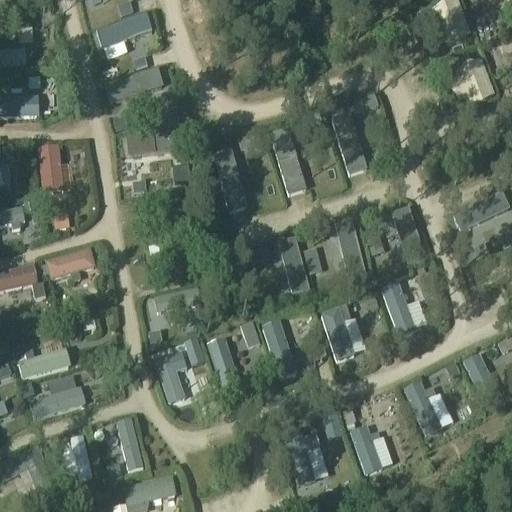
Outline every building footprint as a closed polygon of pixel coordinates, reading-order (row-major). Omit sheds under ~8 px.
[(0,0),(0,16),(19,13),(16,0),(0,0)] [(482,2),(466,7),(478,40),(493,35),(493,34),(484,10),(482,2)] [(151,36),(145,20),(96,36),(101,54),(125,46),(124,45),(151,36)] [(499,49),(483,55),(496,88),(511,82),(511,81),(502,58),(499,49)] [(23,55),(0,56),(0,71),(24,69),(23,55)] [(157,73),(104,88),(109,106),(163,91),(157,73)] [(38,76),(24,76),(23,88),(38,88),(38,76)] [(361,104),(365,116),(376,112),(372,100),(361,104)] [(36,102),(0,103),(0,122),(37,121),(36,102)] [(310,134),(321,131),(317,119),(307,123),(310,134)] [(347,121),(331,126),(347,181),(363,176),(347,121)] [(182,138),(126,144),(128,162),(184,155),(182,138)] [(251,153),(262,150),(259,138),(247,142),(251,153)] [(287,141),(270,146),(286,200),(303,195),(287,141)] [(57,150),(37,152),(42,199),(64,196),(59,150),(57,150)] [(229,158),(213,163),(228,217),(245,212),(229,158)] [(78,159),(64,162),(67,177),(81,174),(78,159)] [(500,199),(451,221),(454,226),(459,237),(507,215),(500,199)] [(21,213),(0,216),(0,231),(11,230),(19,229),(24,228),(21,213)] [(406,213),(388,219),(402,261),(406,272),(424,266),(419,251),(406,213)] [(350,227),(333,231),(342,267),(346,285),(364,281),(361,269),(350,227)] [(366,250),(378,246),(374,234),(362,238),(366,250)] [(293,243),(276,248),(278,255),(291,301),(308,296),(297,257),(293,243)] [(466,270),(476,265),(471,253),(460,258),(466,270)] [(304,269),(317,266),(314,254),(301,257),(304,269)] [(89,255),(45,268),(50,285),(77,277),(94,272),(89,255)] [(253,256),(242,259),(245,271),(257,267),(253,256)] [(33,272),(0,278),(0,297),(31,291),(37,290),(33,272)] [(419,293),(431,289),(426,278),(415,283),(419,293)] [(396,289),(379,296),(397,343),(414,336),(413,334),(405,312),(396,289)] [(196,296),(152,305),(155,320),(199,310),(196,296)] [(338,315),(320,321),(335,367),(353,362),(352,360),(342,329),(338,315)] [(79,324),(81,339),(92,338),(91,323),(79,324)] [(277,327),(259,333),(277,385),(294,379),(277,327)] [(255,339),(251,328),(239,332),(243,343),(255,339)] [(185,357),(197,353),(194,344),(182,349),(185,357)] [(222,346),(205,351),(221,399),(238,394),(222,346)] [(25,365),(17,367),(21,385),(69,371),(64,354),(33,363),(25,365)] [(325,364),(322,354),(310,358),(313,368),(325,364)] [(179,358),(153,367),(167,410),(183,404),(174,378),(185,374),(179,358)] [(477,361),(461,369),(482,409),(498,401),(477,361)] [(418,389),(402,397),(424,443),(440,435),(439,433),(426,405),(423,398),(418,389)] [(51,401),(28,408),(33,425),(85,409),(79,392),(75,394),(51,401)] [(336,428),(333,418),(318,423),(322,433),(336,428)] [(129,426),(115,430),(127,478),(142,474),(129,426)] [(365,433),(349,439),(364,482),(380,476),(380,474),(370,448),(368,441),(365,433)] [(300,445),(298,436),(280,441),(295,493),(313,488),(312,487),(304,457),(316,454),(313,441),(300,445)] [(82,442),(69,445),(72,457),(77,477),(79,485),(91,482),(82,442)] [(39,454),(0,472),(0,482),(3,488),(28,476),(40,500),(56,493),(44,469),(45,468),(39,454)] [(172,484),(123,494),(127,511),(130,511),(150,508),(176,502),(172,484)] [(41,501),(45,511),(60,504),(56,494),(41,501)]
